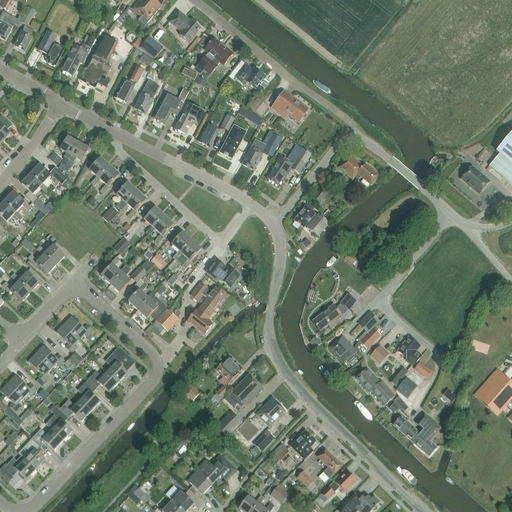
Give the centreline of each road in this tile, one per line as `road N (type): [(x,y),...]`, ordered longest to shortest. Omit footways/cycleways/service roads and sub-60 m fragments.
road 1 (tertiary): [(424,511),(279,366),(268,330),(280,254),(270,221)]
road 2 (residential): [(20,511),(38,504),(155,378),(151,353),(73,281)]
road 3 (residential): [(190,0),(352,125)]
road 4 (residential): [(119,134),(119,151),(212,236),(232,232),(250,204)]
road 5 (residential): [(270,221),(340,143),(357,138),(390,161)]
road 6 (residential): [(414,418),(438,357),(375,302)]
road 7 (tertiary): [(250,204),(119,134)]
